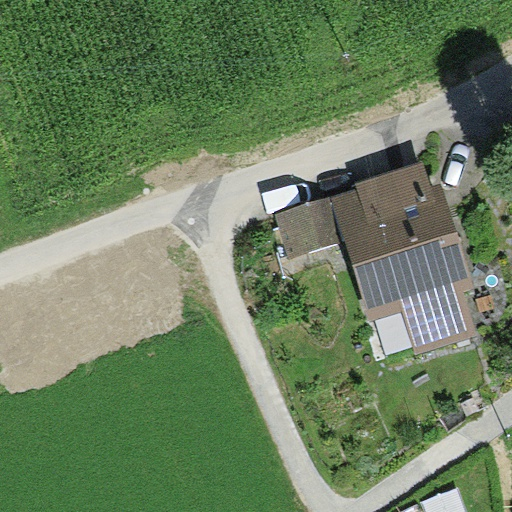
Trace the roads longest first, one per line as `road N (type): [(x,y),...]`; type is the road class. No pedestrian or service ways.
road 1 (unknown): [(191,189),(303,493),(332,503),(463,436),(511,400)]
road 2 (residential): [(511,60),(495,74),(0,262)]
